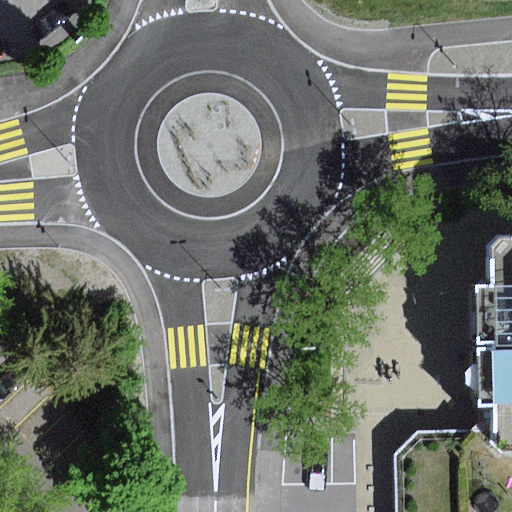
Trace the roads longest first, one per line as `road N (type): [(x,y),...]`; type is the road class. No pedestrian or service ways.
road 1 (residential): [(219,511),(216,263),(202,147)]
road 2 (residential): [(511,121),(202,147)]
road 3 (residential): [(202,147),(0,171)]
road 4 (residential): [(202,147),(192,0)]
